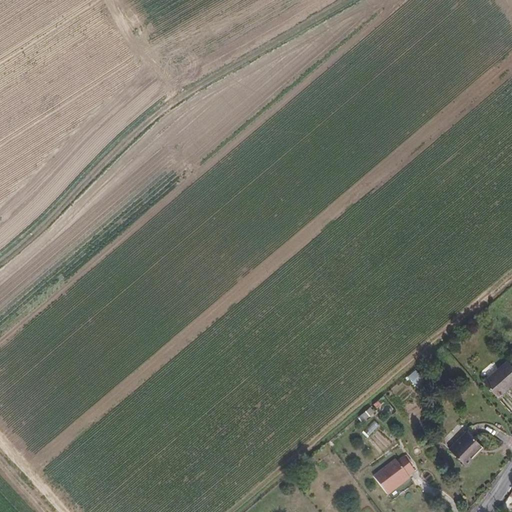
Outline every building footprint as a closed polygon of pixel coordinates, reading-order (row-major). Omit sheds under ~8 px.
[(495,400),(502,394),(511,385),(511,372),(504,364),(482,384),(495,400)] [(416,370),(409,376),(417,386),(424,380),(416,370)] [(505,396),(502,394),(495,400),(497,402),(505,396)] [(463,454),(476,444),(465,429),(445,445),(458,463),(466,458),(463,454)] [(479,448),(476,444),(463,454),(466,458),(479,448)] [(370,479),(384,498),(407,480),(405,478),(412,473),(399,457),(370,479)]
